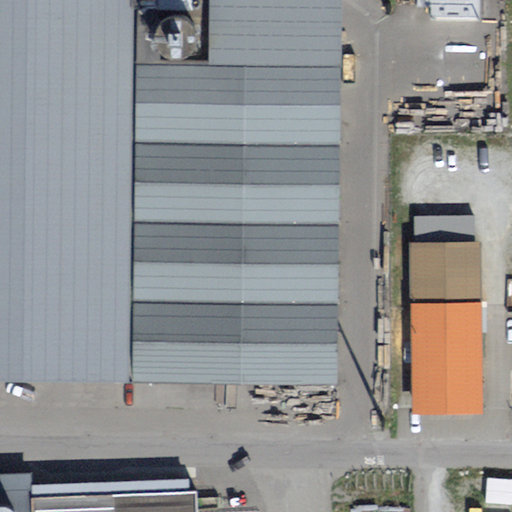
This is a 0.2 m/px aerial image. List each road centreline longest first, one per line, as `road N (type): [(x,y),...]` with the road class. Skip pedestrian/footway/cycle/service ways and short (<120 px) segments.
road 1 (unclassified): [(0,449),(511,456)]
road 2 (unknown): [(366,454),(358,12)]
